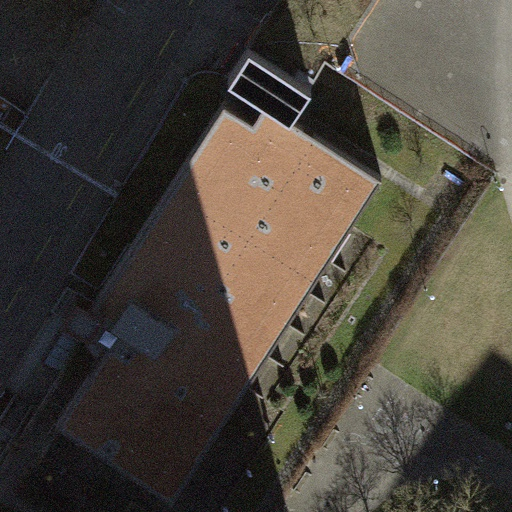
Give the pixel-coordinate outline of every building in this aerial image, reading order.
[(511,0),(278,0),(250,44),(267,55),(313,84),(292,116),(382,175),(347,229),(338,223),(325,243),(511,364),(511,0)] [(347,229),(382,175),(292,116),(313,84),(267,55),(250,44),(229,76),(246,87),(265,100),(254,117),(235,105),(102,308),(77,291),(60,317),(66,321),(88,335),(74,355),(92,367),(66,406),(105,432),(95,447),(164,491),(325,243),(338,223),(347,229)] [(235,105),(254,117),(265,100),(246,87),(235,105)] [(511,511),(511,364),(325,243),(164,491),(95,447),(105,432),(66,406),(0,508),(0,511),(511,511)] [(0,511),(0,508),(66,406),(92,367),(74,355),(88,335),(66,321),(41,360),(60,373),(0,465),(0,511)]
